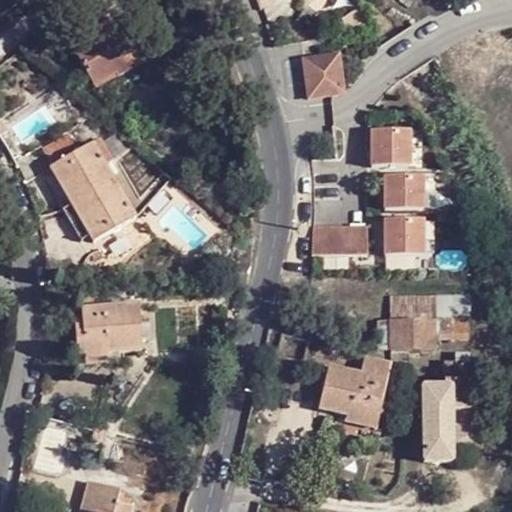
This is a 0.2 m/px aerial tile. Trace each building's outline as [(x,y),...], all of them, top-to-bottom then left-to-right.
[(109,13),(66,36),(95,88),(116,77),(118,80),(140,67),(109,13)] [(338,58),(303,63),(308,103),(336,99),(342,91),(338,58)] [(409,134),(371,135),(372,170),(409,171),(409,134)] [(41,153),(50,169),(76,154),(66,139),(41,153)] [(76,154),(50,169),(49,170),(53,177),(89,239),(93,245),(137,220),(93,145),(76,154)] [(89,239),(53,177),(45,182),(81,244),(89,239)] [(422,178),(384,178),(385,214),(423,214),(422,178)] [(423,224),(385,224),(385,260),(423,260),(423,224)] [(367,230),(314,231),(312,260),(367,260),(367,230)] [(392,296),(394,272),(379,271),(375,351),(390,352),(391,321),(392,296)] [(392,296),(471,301),(472,277),(394,272),(392,296)] [(471,312),(471,301),(392,296),(391,321),(434,323),(451,323),(451,318),(457,318),(457,323),(471,324),(471,312)] [(81,299),(81,310),(108,309),(107,298),(81,299)] [(108,309),(81,310),(79,310),(80,327),(74,327),(76,357),(139,353),(137,307),(108,309)] [(391,321),(390,352),(411,353),(433,354),(434,344),(434,323),(391,321)] [(434,323),(434,344),(471,344),(471,324),(457,323),(451,323),(434,323)] [(411,353),(390,352),(390,364),(411,364),(411,353)] [(390,364),(364,358),(359,376),(327,368),(316,414),(332,418),(332,417),(346,420),(345,427),(373,434),(390,364)] [(453,410),(472,410),(471,363),(446,363),(446,387),(424,389),(426,464),(453,463),(453,445),(453,410)] [(472,444),(472,410),(453,410),(453,445),(472,444)] [(331,424),(345,427),(346,420),(332,417),(332,418),(331,424)] [(87,488),(80,511),(130,511),(116,508),(119,497),(87,488)]
